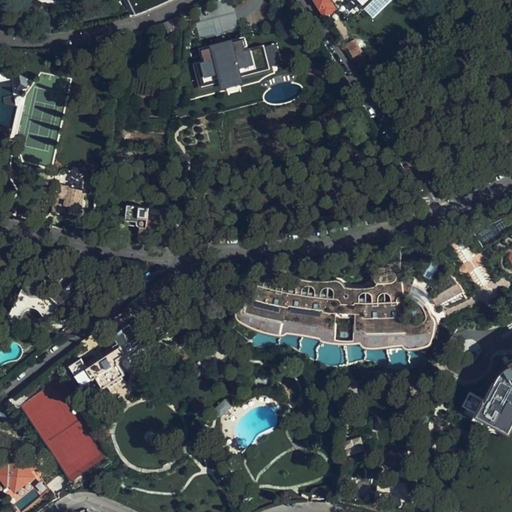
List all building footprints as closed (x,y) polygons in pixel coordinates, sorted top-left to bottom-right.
[(0,0),(0,11),(9,9),(5,0),(0,0)] [(128,0),(135,14),(165,0),(128,0)] [(315,0),(325,16),(336,9),(331,0),(315,0)] [(164,23),(169,32),(176,29),(171,20),(164,23)] [(204,45),(200,46),(203,56),(205,55),(206,58),(197,60),(202,83),(220,79),(222,87),(245,81),(243,74),(271,68),(265,43),(246,48),(246,45),(249,44),(246,34),(242,35),(241,27),(225,30),(226,37),(219,39),(217,32),(202,36),(204,45)] [(26,84),(23,69),(14,70),(16,86),(26,84)] [(181,115),(183,101),(175,100),(174,114),(181,115)] [(70,162),(72,154),(62,152),(62,154),(58,153),(57,159),(61,159),(61,161),(70,162)] [(73,205),(72,212),(81,214),(83,202),(87,200),(88,196),(85,192),(85,190),(59,184),(53,211),(64,214),(64,210),(66,203),(73,205)] [(64,210),(72,212),(73,205),(66,203),(64,210)] [(149,206),(128,203),(125,223),(139,225),(138,240),(152,241),(153,233),(155,233),(156,225),(159,225),(160,214),(148,212),(149,206)] [(159,244),(178,244),(179,228),(172,220),(161,219),(159,244)] [(247,341),(252,343),(253,341),(252,340),(259,331),(277,336),(286,336),(288,333),(321,339),(323,342),(335,344),(345,345),(361,344),(361,346),(363,348),(366,349),(385,348),(404,347),(408,350),(412,351),(429,347),(438,326),(439,326),(442,319),(441,312),(466,296),(459,285),(449,272),(455,268),(454,266),(445,256),(434,251),(425,248),(420,261),(401,263),(399,250),(275,269),(272,274),(261,276),(254,279),(252,282),(242,281),(238,286),(241,297),(244,301),(237,306),(234,312),(233,318),(227,323),(234,330),(234,333),(236,340),(245,342),(247,341)] [(419,248),(399,250),(401,263),(420,261),(425,248),(419,248)] [(115,275),(116,262),(102,262),(101,275),(115,275)] [(55,308),(79,288),(66,283),(56,296),(44,287),(45,284),(45,281),(44,278),(42,276),(39,274),(35,273),(32,274),(30,275),(28,277),(26,280),(16,301),(12,309),(9,314),(7,318),(17,323),(24,309),(28,306),(30,306),(34,306),(36,307),(40,310),(53,329),(61,324),(57,317),(60,315),(55,308)] [(66,283),(79,288),(92,278),(73,275),(66,283)] [(121,375),(125,372),(119,362),(136,350),(133,346),(141,341),(130,323),(112,334),(117,341),(112,345),(115,348),(87,366),(81,357),(70,365),(83,384),(96,376),(103,387),(107,384),(121,375)] [(464,403),(508,427),(511,428),(511,356),(511,358),(511,360),(498,373),(486,398),(471,390),(464,403)] [(123,378),(121,375),(107,384),(109,387),(123,378)] [(221,414),(232,402),(226,396),(214,407),(221,414)] [(0,407),(0,411),(7,423),(8,423),(15,418),(6,404),(0,407)] [(362,435),(345,439),(349,453),(365,449),(362,435)] [(233,473),(212,443),(206,447),(227,477),(233,473)] [(384,456),(385,464),(395,463),(394,455),(384,456)] [(11,480),(16,488),(26,480),(31,487),(42,478),(37,471),(33,474),(20,457),(11,464),(10,462),(0,469),(0,473),(8,483),(11,480)] [(9,494),(16,488),(11,480),(8,483),(3,487),(9,494)]
